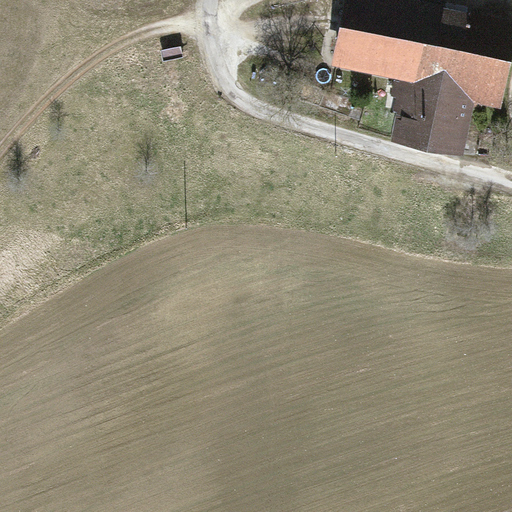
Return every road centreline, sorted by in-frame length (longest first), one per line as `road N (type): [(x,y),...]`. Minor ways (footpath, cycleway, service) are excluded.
road 1 (track): [(511,175),(287,114),(259,97),(233,32),(236,2)]
road 2 (track): [(233,32),(209,21),(161,33),(96,71),(0,164)]
